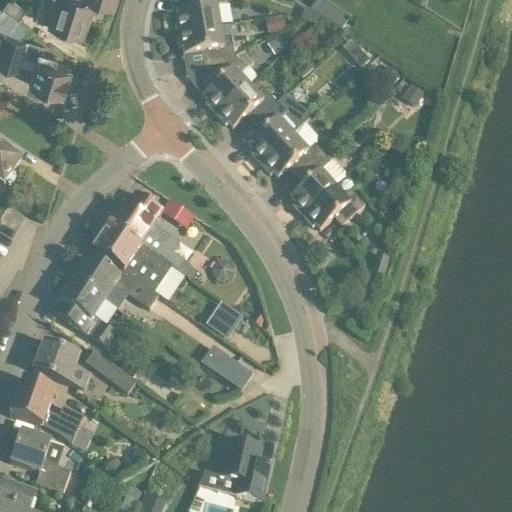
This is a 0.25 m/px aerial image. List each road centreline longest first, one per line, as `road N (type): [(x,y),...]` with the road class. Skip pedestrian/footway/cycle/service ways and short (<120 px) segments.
road 1 (residential): [(293,511),(317,388),(310,328),(270,249),(223,187),(161,131)]
road 2 (residential): [(0,399),(56,234),(78,203),(161,131)]
road 3 (residential): [(161,131),(134,70),(129,30),(138,0)]
